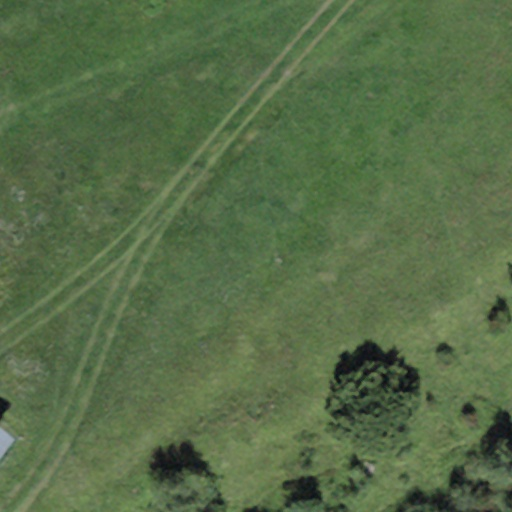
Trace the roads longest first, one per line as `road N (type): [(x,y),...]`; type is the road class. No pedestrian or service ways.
road 1 (track): [(348,0),(151,224),(0,316)]
road 2 (track): [(84,396),(151,224)]
road 3 (track): [(22,511),(53,482),(84,396)]
